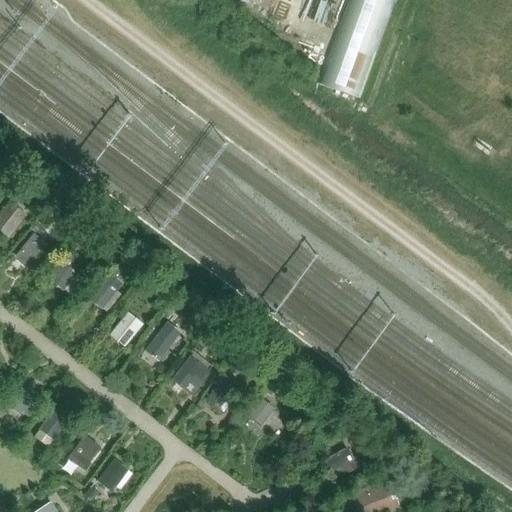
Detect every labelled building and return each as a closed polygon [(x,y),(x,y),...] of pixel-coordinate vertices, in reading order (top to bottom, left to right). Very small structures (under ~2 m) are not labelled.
[(350,0),(320,84),(361,99),(395,0),(350,0)] [(7,202),(0,211),(0,230),(6,235),(8,237),(25,217),(7,202)] [(63,215),(57,222),(69,230),(74,223),(63,215)] [(35,235),(17,258),(30,268),(44,250),(37,245),(41,240),(35,235)] [(88,236),(84,242),(91,248),(96,242),(88,236)] [(61,263),(49,280),(64,290),(76,273),(61,263)] [(107,274),(89,298),(103,309),(122,284),(107,274)] [(161,295),(153,305),(159,310),(167,301),(161,295)] [(127,312),(113,331),(128,343),(143,325),(142,324),(127,312)] [(217,318),(206,332),(213,337),(223,322),(217,318)] [(167,322),(145,350),(159,361),(180,333),(167,322)] [(190,356),(171,380),(172,380),(182,389),(189,380),(198,388),(211,372),(190,356)] [(222,380),(206,400),(219,409),(228,396),(233,400),(239,393),(222,380)] [(271,383),(265,392),(271,397),(278,388),(271,383)] [(20,388),(7,405),(8,405),(21,416),(23,414),(29,419),(40,404),(20,388)] [(260,398),(247,416),(247,417),(261,427),(274,409),(260,398)] [(53,412),(39,430),(53,440),(69,419),(55,408),(53,412)] [(71,454),(68,459),(85,471),(90,463),(88,462),(97,449),(83,438),(71,454)] [(347,447),(324,459),(325,461),(331,473),(335,479),(358,467),(347,447)] [(113,460),(96,481),(111,492),(128,471),(113,460)] [(389,478),(356,491),(364,511),(397,511),(401,511),(389,478)] [(92,486),(84,496),(91,502),(99,492),(92,486)]
